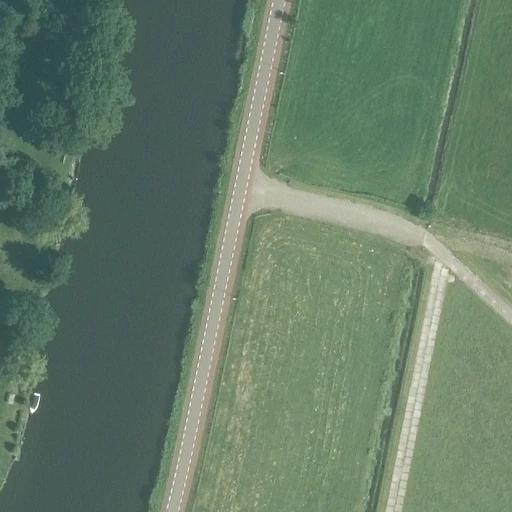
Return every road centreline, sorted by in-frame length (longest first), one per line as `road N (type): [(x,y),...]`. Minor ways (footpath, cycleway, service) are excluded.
road 1 (tertiary): [(173,511),(278,0)]
road 2 (track): [(423,237),(445,257),(392,511)]
